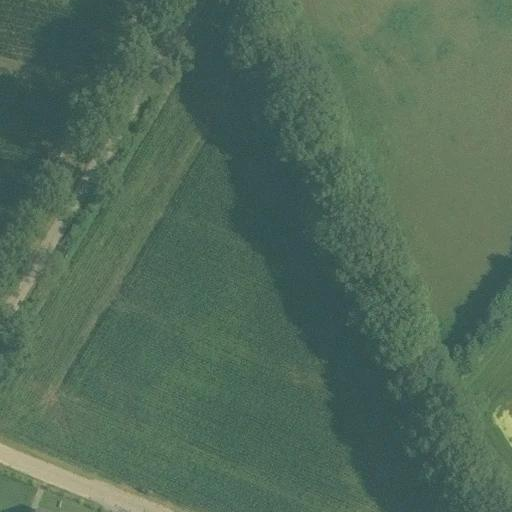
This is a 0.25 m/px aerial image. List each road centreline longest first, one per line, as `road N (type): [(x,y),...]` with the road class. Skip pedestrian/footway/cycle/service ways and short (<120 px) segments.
road 1 (track): [(487,511),(259,0)]
road 2 (unclassified): [(0,327),(196,0)]
road 3 (unclassified): [(161,511),(0,448)]
